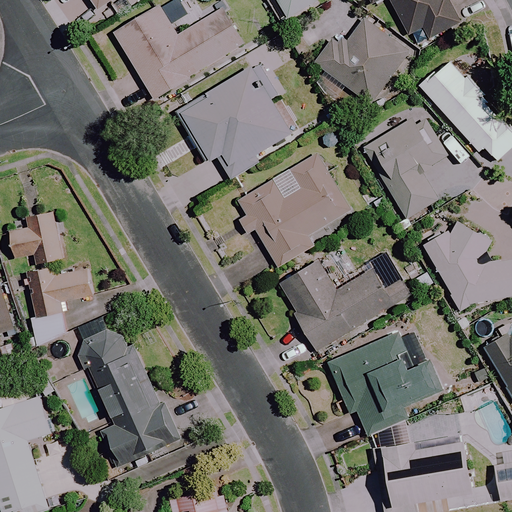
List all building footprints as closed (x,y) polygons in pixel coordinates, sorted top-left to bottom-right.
[(89,0),(98,12),(114,0),(89,0)] [(272,0),(284,20),(316,2),(315,0),(272,0)] [(365,0),(369,5),(378,0),(386,0),(407,37),(423,30),(429,44),(458,31),(443,0),(365,0)] [(184,30),(167,3),(114,36),(154,101),(244,45),(221,7),(184,30)] [(409,54),(365,21),(349,42),(338,34),(315,64),(370,105),(409,54)] [(511,128),(487,101),(448,58),(417,86),(479,153),(484,148),(497,162),(511,148),(511,128)] [(277,95),(258,65),(179,114),(209,163),(217,158),(231,181),(259,164),(254,157),(292,134),(271,99),(277,95)] [(448,158),(416,106),(364,137),(392,182),(386,186),(407,220),(438,201),(421,174),(448,158)] [(351,211),(317,154),(288,172),(298,189),(285,197),(274,179),(238,201),(248,217),(240,222),(247,234),(254,230),(278,269),(314,247),(308,237),(351,211)] [(63,260),(53,214),(26,220),(28,229),(10,233),(13,248),(28,245),(33,266),(63,260)] [(490,242),(455,222),(444,235),(424,246),(459,312),(473,305),(511,296),(511,262),(479,267),(474,258),(490,242)] [(336,291),(318,261),(280,284),(296,312),(293,313),(316,352),(412,296),(402,279),(385,289),(373,269),(336,291)] [(56,275),(55,268),(28,272),(35,322),(65,318),(63,307),(95,302),(91,270),(56,275)] [(0,334),(15,330),(0,285),(0,334)] [(109,341),(99,322),(71,335),(116,426),(105,432),(120,463),(146,451),(152,463),(189,445),(168,403),(161,406),(125,333),(109,341)] [(511,332),(485,347),(511,399),(511,332)] [(408,358),(398,333),(328,363),(350,414),(357,411),(368,438),(410,420),(403,405),(440,389),(424,351),(408,358)] [(51,434),(40,397),(0,409),(0,505),(2,511),(13,511),(26,508),(27,511),(43,511),(49,510),(27,441),(51,434)] [(478,492),(468,441),(415,451),(414,444),(373,451),(384,510),(478,492)] [(511,460),(492,464),(500,503),(511,500),(511,460)] [(202,508),(198,492),(175,499),(178,511),(226,511),(224,502),(202,508)]
